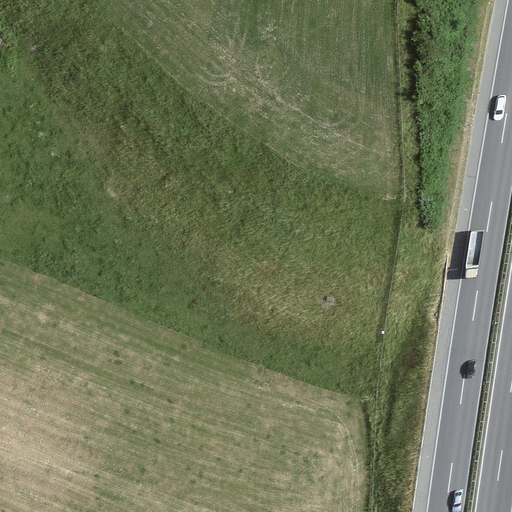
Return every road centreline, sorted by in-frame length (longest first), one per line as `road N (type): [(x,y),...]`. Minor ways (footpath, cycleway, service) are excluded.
road 1 (motorway): [(511,76),(444,511)]
road 2 (motorway): [(492,511),(511,377)]
